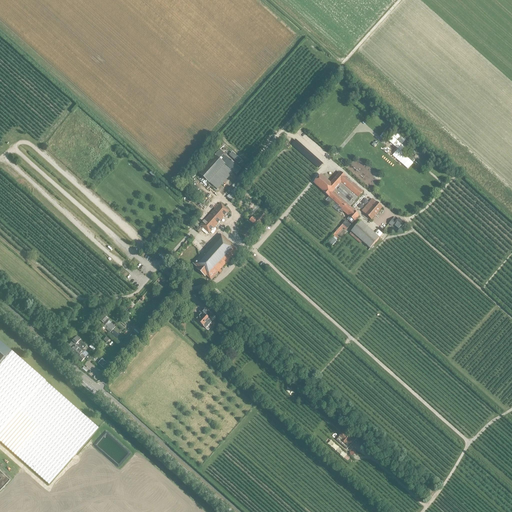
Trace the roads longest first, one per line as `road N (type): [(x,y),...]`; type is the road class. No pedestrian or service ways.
road 1 (track): [(0,229),(77,297),(135,294),(282,129)]
road 2 (track): [(442,490),(211,283)]
road 3 (secondary): [(229,511),(0,308)]
road 4 (track): [(469,442),(244,248)]
road 5 (track): [(511,414),(351,273),(388,237),(414,230)]
road 6 (track): [(0,159),(27,142),(134,236),(134,254),(155,270)]
road 7 (track): [(2,157),(145,283)]
road 8 (track): [(282,129),(400,0)]
road 9 (track): [(12,147),(134,254)]
road 10 (track): [(220,195),(238,211),(210,239),(172,215),(138,245)]
road 11 (track): [(425,511),(469,442),(511,408)]
road 12 (track): [(244,248),(258,246),(329,162)]
